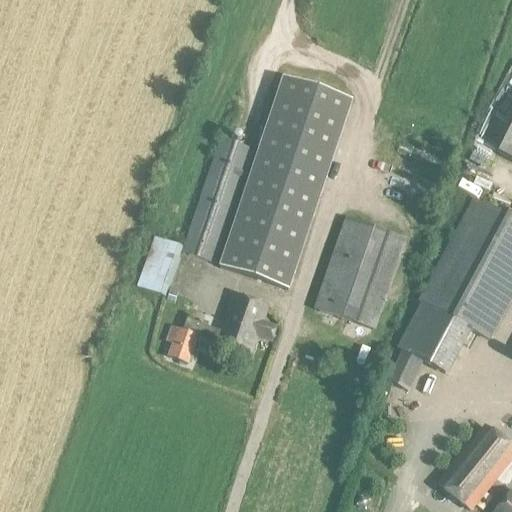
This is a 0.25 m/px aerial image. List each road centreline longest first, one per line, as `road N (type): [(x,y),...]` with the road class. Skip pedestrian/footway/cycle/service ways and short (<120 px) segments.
road 1 (unknown): [(227,511),(350,158)]
road 2 (unknown): [(394,511),(440,407),(488,377),(511,387)]
